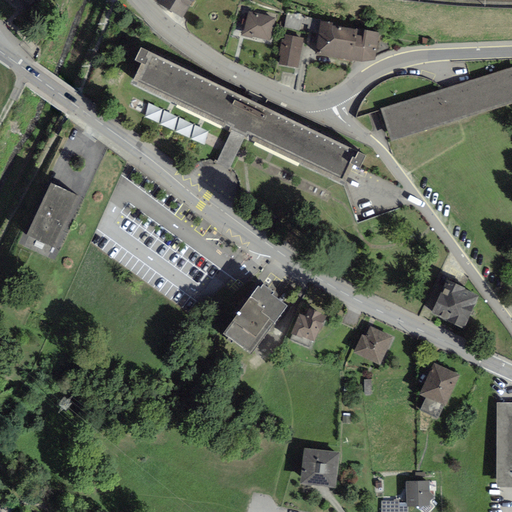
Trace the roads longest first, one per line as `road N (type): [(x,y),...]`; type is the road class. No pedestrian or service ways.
road 1 (primary): [(511,373),(304,269),(0,51)]
road 2 (residential): [(511,325),(433,220),(326,102)]
road 3 (residential): [(511,50),(407,56),(326,102)]
road 4 (residential): [(141,0),(189,44),(252,81)]
